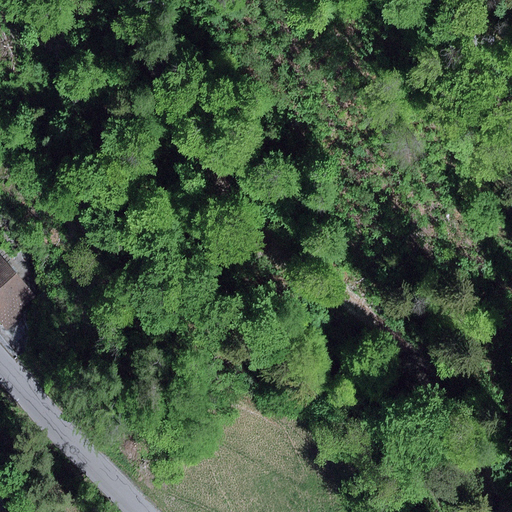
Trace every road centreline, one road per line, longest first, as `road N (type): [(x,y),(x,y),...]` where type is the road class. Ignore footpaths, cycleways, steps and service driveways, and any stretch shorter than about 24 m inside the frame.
road 1 (track): [(496,511),(449,414),(416,370),(342,294),(266,253),(232,214),(119,0)]
road 2 (secondary): [(0,361),(140,511)]
road 3 (track): [(433,0),(511,114)]
